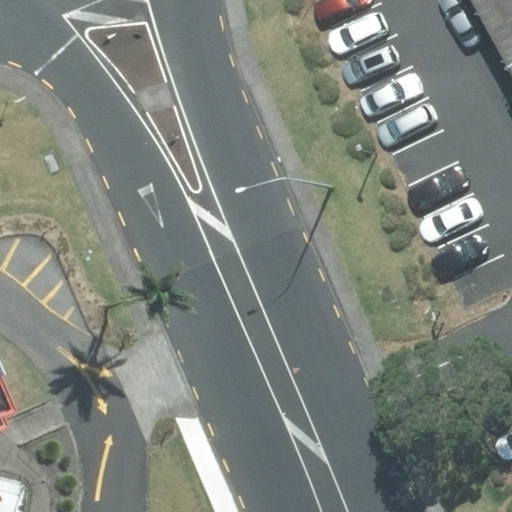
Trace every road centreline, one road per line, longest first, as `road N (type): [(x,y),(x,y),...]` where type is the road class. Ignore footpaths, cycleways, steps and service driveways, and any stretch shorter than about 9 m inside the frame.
road 1 (secondary): [(265,321),(146,176),(27,0)]
road 2 (secondary): [(183,0),(265,321)]
road 3 (secondary): [(334,511),(265,321)]
